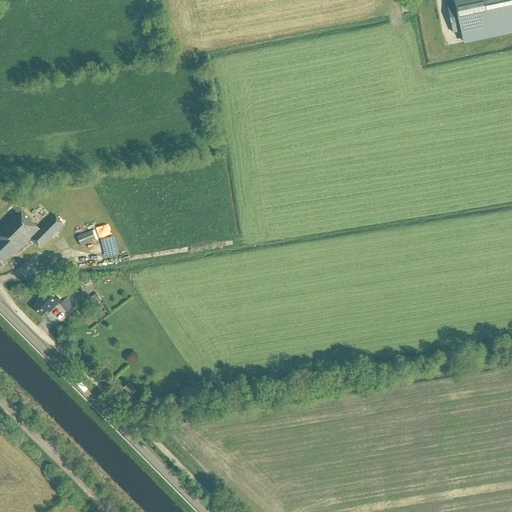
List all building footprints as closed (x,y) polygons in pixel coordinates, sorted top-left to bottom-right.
[(511,0),(455,0),(456,2),(447,4),(454,33),(462,31),(464,42),(511,31),(511,0)] [(0,237),(0,238),(0,259),(4,263),(12,255),(13,256),(31,239),(41,249),(41,248),(48,242),(64,225),(54,215),(40,230),(19,209),(0,227),(0,237)] [(77,236),(81,246),(96,240),(92,230),(77,236)] [(60,300),(48,287),(36,300),(38,302),(33,308),(42,317),(48,311),(49,313),(61,301),(60,300)] [(61,304),(69,313),(81,300),(73,291),(61,304)] [(88,299),(94,306),(102,301),(97,293),(88,299)] [(101,310),(97,313),(101,318),(105,315),(101,310)] [(129,383),(121,391),(128,398),(136,391),(129,383)]
